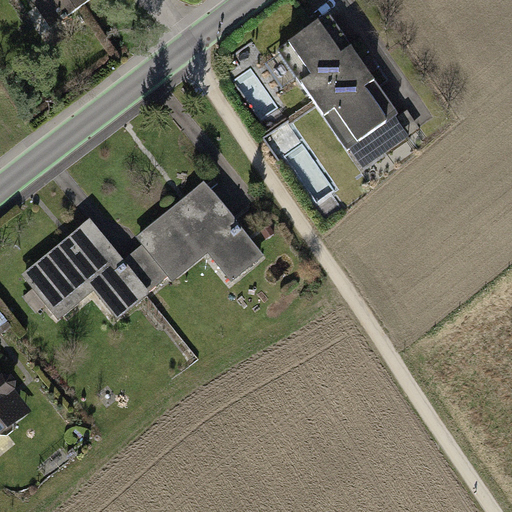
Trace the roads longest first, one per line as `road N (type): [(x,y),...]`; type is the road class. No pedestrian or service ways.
road 1 (track): [(494,511),(184,47)]
road 2 (residential): [(184,47),(0,190)]
